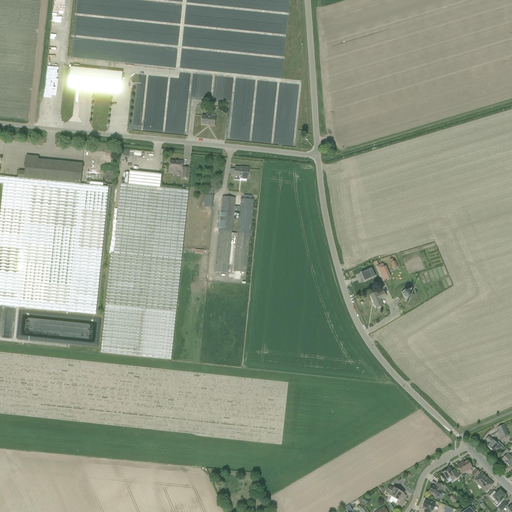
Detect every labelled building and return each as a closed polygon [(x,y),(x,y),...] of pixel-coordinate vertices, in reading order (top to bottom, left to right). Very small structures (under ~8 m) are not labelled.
[(122,73),(70,68),(68,88),(120,93),(122,73)] [(209,125),(214,126),(215,117),(202,116),(201,124),(202,125),(202,124),(209,125)] [(18,178),(0,176),(0,183),(3,183),(0,215),(0,305),(96,315),(108,187),(81,184),(83,164),(38,160),(38,157),(26,156),(24,172),(18,171),(18,178)] [(182,168),(183,162),(178,161),(178,162),(170,161),(169,169),(177,170),(176,171),(183,172),(182,178),(187,179),(188,168),(184,168),(183,168),(182,168)] [(247,179),(248,168),(243,168),(235,168),(235,170),(231,169),(230,170),(230,174),(231,175),(234,176),(241,176),(241,178),(247,179)] [(160,188),(161,180),(161,175),(130,171),(128,185),(121,184),(114,254),(111,254),(101,353),(171,360),(188,191),(160,188)] [(104,182),(106,183),(108,184),(110,184),(113,184),(114,182),(116,181),(116,178),(116,176),(115,174),(114,172),(112,171),(110,171),(108,171),(106,172),(104,174),(103,176),(103,178),(103,180),(104,182)] [(205,203),(213,203),(214,196),(205,195),(205,203)] [(231,239),(236,239),(233,271),(241,272),(246,273),(247,261),(254,200),(247,199),(247,197),(243,197),(242,199),(241,198),(240,207),(234,206),(234,203),(235,198),(223,197),(222,202),(216,264),(215,272),(228,273),(229,265),(231,239)] [(371,268),(361,273),(365,281),(375,277),(371,268)] [(403,297),(404,298),(405,299),(406,299),(407,299),(408,299),(409,299),(409,298),(410,298),(410,297),(411,297),(411,296),(411,295),(411,294),(411,293),(410,292),(409,292),(409,291),(408,291),(407,291),(406,291),(405,291),(404,292),(403,292),(403,293),(403,294),(403,295),(403,296),(403,297)] [(370,295),(376,309),(383,306),(380,299),(386,297),(383,292),(378,294),(377,292),(370,295)] [(509,435),(504,424),(498,427),(500,433),(499,434),(501,438),(509,435)] [(492,451),(495,448),(497,450),(502,448),(503,446),(498,441),(496,443),(493,440),(489,437),(486,440),(490,444),(487,446),(492,451)] [(509,453),(506,450),(501,455),(504,457),(501,460),(504,463),(505,462),(509,467),(511,463),(511,453),(510,455),(509,455),(508,454),(509,453)] [(461,474),(472,468),(468,461),(461,464),(461,463),(457,466),(461,474)] [(447,480),(450,477),(452,481),(458,477),(454,470),(451,472),(449,469),(443,473),(447,480)] [(482,474),(475,481),(478,484),(479,483),(487,490),(493,484),(482,474)] [(440,491),(444,486),(438,483),(435,488),(432,486),(428,492),(434,496),(434,497),(437,499),(442,492),(440,491)] [(392,503),(394,499),(399,490),(395,488),(394,488),(393,489),(389,486),(386,493),(390,495),(389,496),(391,497),(389,501),(392,503)] [(401,499),(404,494),(403,493),(403,492),(399,490),(394,499),(399,502),(398,504),(401,506),(404,501),(401,499)] [(500,490),(499,491),(496,494),(494,492),(489,497),(494,502),(496,500),(498,503),(505,496),(500,490)] [(432,511),(435,504),(429,501),(428,502),(425,501),(423,508),(425,509),(423,511),(430,511),(431,511),(432,511)] [(507,506),(504,502),(498,508),(501,511),(507,506)]
